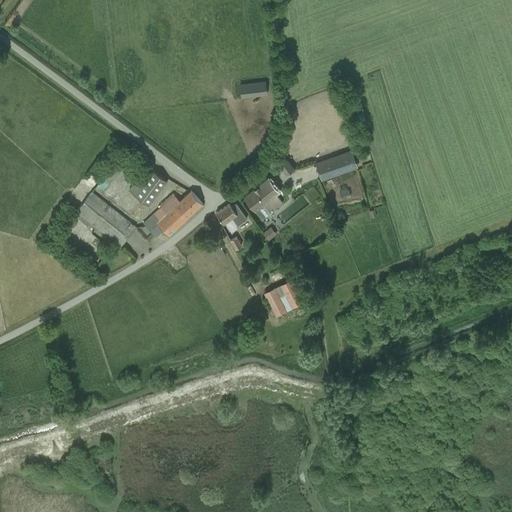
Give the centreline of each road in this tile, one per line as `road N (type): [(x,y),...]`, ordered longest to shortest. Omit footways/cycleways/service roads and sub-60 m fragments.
road 1 (track): [(511,330),(351,399),(361,511)]
road 2 (unclassified): [(0,37),(217,206)]
road 3 (residential): [(0,339),(174,240),(217,206)]
road 4 (track): [(271,0),(284,103),(269,170)]
